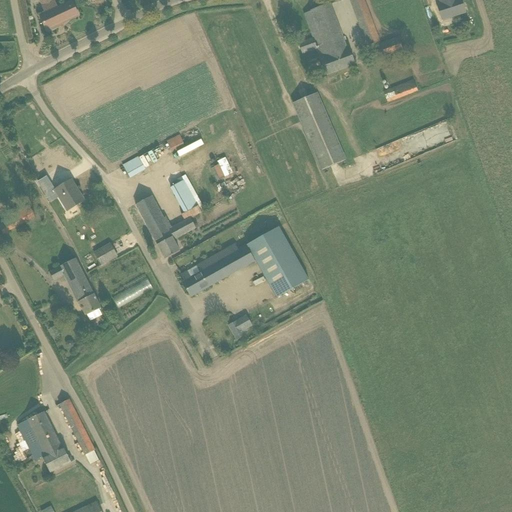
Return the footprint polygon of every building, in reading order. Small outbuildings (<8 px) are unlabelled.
[(465,13),(461,0),(439,0),(441,4),(437,5),(442,20),(465,13)] [(54,1),(43,7),(45,13),(39,16),(47,32),(59,27),(58,25),(78,16),(72,2),(58,9),(54,1)] [(481,1),(471,4),(477,23),(487,20),(481,1)] [(329,5),(322,8),(304,14),(313,38),(298,44),(302,55),(317,49),(327,76),(355,65),(349,48),(346,49),(329,5)] [(380,42),(370,16),(357,20),(367,46),(380,42)] [(399,37),(379,44),(384,56),(403,49),(399,37)] [(418,91),(413,80),(392,88),(383,91),(388,103),(418,91)] [(316,93),(293,103),(322,170),(345,160),(316,93)] [(174,157),(195,149),(193,143),(185,146),(180,135),(167,140),(174,157)] [(129,177),(145,170),(139,156),(123,164),(129,177)] [(218,165),(213,167),(219,178),(223,176),(218,165)] [(184,180),(170,188),(176,199),(190,191),(184,180)] [(57,208),(61,215),(62,215),(84,201),(80,194),(78,195),(69,182),(55,190),(63,204),(57,208)] [(196,228),(191,218),(190,218),(168,230),(151,197),(136,205),(165,260),(180,252),(174,240),(196,228)] [(0,228),(3,235),(35,216),(29,205),(0,221),(0,228)] [(279,227),(247,245),(277,298),(309,280),(279,227)] [(110,244),(94,253),(101,265),(117,256),(110,244)] [(191,297),(241,269),(232,254),(238,250),(235,245),(180,275),(184,282),(183,283),(191,297)] [(65,275),(86,316),(87,315),(90,321),(102,315),(99,309),(101,308),(76,259),(49,272),(54,281),(65,275)] [(118,307),(153,288),(148,279),(112,297),(118,307)] [(250,322),(239,328),(241,332),(234,336),(236,341),(245,336),(242,332),(252,327),(250,322)] [(69,400),(60,405),(85,456),(95,451),(69,400)] [(62,447),(45,413),(44,412),(18,425),(35,461),(43,457),(51,473),(71,463),(70,462),(63,447),(62,447)] [(101,511),(97,502),(76,511),(101,511)]
